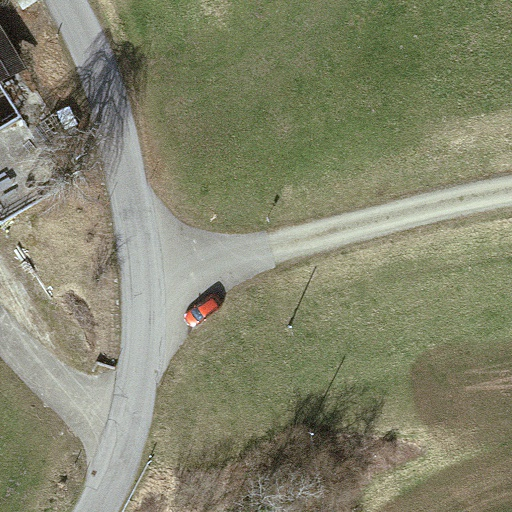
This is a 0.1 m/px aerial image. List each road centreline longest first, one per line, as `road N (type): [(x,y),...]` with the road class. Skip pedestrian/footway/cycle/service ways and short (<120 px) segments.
road 1 (tertiary): [(92,511),(137,374),(138,285),(107,107),(61,0)]
road 2 (track): [(138,285),(511,196)]
road 3 (track): [(119,435),(0,337)]
